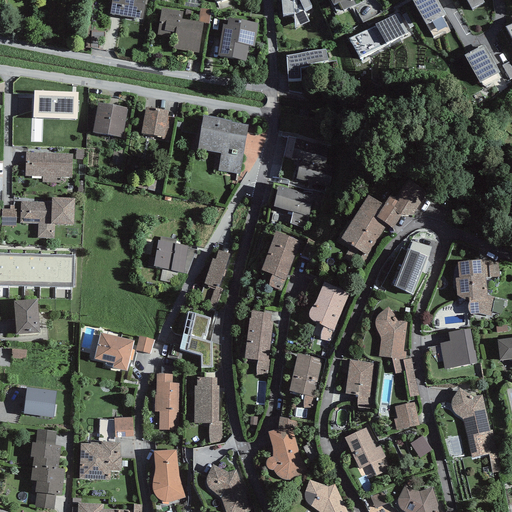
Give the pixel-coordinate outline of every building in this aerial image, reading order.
[(112,0),(110,15),(143,21),(146,0),(112,0)] [(286,0),(281,1),(283,16),(294,16),(296,29),(310,23),(304,12),(312,8),(307,0),(286,0)] [(352,0),(330,0),(334,7),(339,4),(343,11),(355,5),(352,0)] [(446,17),(436,0),(419,0),(412,4),(426,28),(446,17)] [(464,0),(471,12),(485,5),(482,0),(464,0)] [(183,14),(162,10),(157,35),(175,38),(173,49),(198,54),(204,24),(182,20),(183,14)] [(407,33),(397,14),(350,40),(360,59),(407,33)] [(227,27),(223,26),(217,58),(246,63),(249,47),(254,48),(258,25),(228,19),(227,27)] [(499,74),(485,47),(464,58),(479,85),(499,74)] [(326,50),(287,58),(288,81),(302,81),(300,70),(311,68),(311,65),(329,62),(326,50)] [(83,94),(36,88),(35,97),(19,108),(23,114),(28,118),(33,121),(42,122),(48,120),(56,116),(80,119),(83,94)] [(127,110),(99,104),(93,133),(122,139),(127,110)] [(168,113),(145,109),(140,135),(164,140),(165,136),(171,137),(175,119),(168,117),(168,113)] [(250,126),(204,118),(198,150),(221,154),(218,172),(241,176),(250,126)] [(334,152),(289,143),(284,163),(330,173),(334,152)] [(74,156),(25,155),(25,180),(42,180),(42,186),(60,186),(60,180),(74,180),(74,156)] [(330,173),(284,163),(279,181),(327,190),(330,173)] [(349,219),(334,242),(347,249),(341,258),(364,272),(375,255),(370,252),(386,226),(393,230),(402,216),(414,216),(428,193),(408,181),(396,200),(390,196),(384,205),(367,195),(351,220),(349,219)] [(316,198),(280,192),(275,212),(310,221),(316,198)] [(52,205),(21,203),(20,228),(39,228),(38,242),(56,243),(57,228),(75,228),(76,203),(52,202),(52,205)] [(19,228),(18,212),(4,212),(4,229),(19,228)] [(278,235),(263,277),(288,288),(304,245),(278,235)] [(414,247),(410,245),(396,280),(404,284),(400,295),(413,301),(430,259),(428,259),(430,253),(428,252),(431,244),(418,239),(414,247)] [(191,251),(155,244),(149,273),(186,280),(191,251)] [(234,256),(218,253),(206,289),(220,295),(234,256)] [(0,290),(75,291),(75,259),(0,257),(0,290)] [(459,281),(455,281),(457,297),(470,303),(467,309),(471,315),(479,314),(490,317),(494,298),(487,296),(485,278),(499,277),(498,263),(484,265),(483,262),(458,264),(459,281)] [(349,294),(324,283),(315,303),(311,310),(309,315),(309,319),(311,322),(314,324),(323,328),(322,332),(320,335),(321,340),(329,342),(331,335),(333,329),(335,330),(349,294)] [(37,301),(13,303),(15,337),(40,335),(37,301)] [(398,320),(388,308),(378,316),(376,320),(375,323),(375,327),(377,331),(381,339),(378,358),(392,359),(396,375),(406,373),(410,398),(419,396),(411,359),(405,360),(406,353),(404,352),(408,322),(398,320)] [(270,316),(252,314),(245,360),(258,361),(256,367),(256,371),(257,375),(268,374),(270,361),(268,360),(273,323),(269,323),(270,316)] [(214,321),(188,315),(175,363),(219,372),(214,321)] [(450,343),(440,344),(445,370),(476,364),(470,330),(448,334),(450,343)] [(137,345),(103,335),(95,363),(129,373),(137,345)] [(152,357),(156,343),(141,339),(137,354),(152,357)] [(511,340),(498,342),(500,362),(511,360),(511,340)] [(28,362),(28,352),(14,352),(14,362),(28,362)] [(322,361),(297,355),(289,392),(313,398),(322,361)] [(374,364),(349,360),(345,395),(358,397),(356,411),(372,411),(374,397),(370,396),(374,364)] [(174,375),(156,375),(155,415),(160,415),(159,433),(179,434),(181,385),(173,384),(174,375)] [(218,378),(193,379),(194,426),(219,426),(218,378)] [(473,398),(459,390),(452,401),(451,406),(452,411),(455,414),(463,420),(467,440),(478,438),(482,453),(488,452),(493,473),(500,472),(492,433),(490,434),(482,396),(473,398)] [(29,392),(27,418),(56,421),(58,394),(29,392)] [(414,403),(394,408),(397,419),(394,420),(397,432),(420,426),(414,403)] [(278,431),(268,434),(273,449),(273,458),(269,459),(266,462),(266,466),(267,469),(270,470),(273,471),(277,477),(282,480),(288,481),(294,480),(308,471),(301,458),(292,428),(297,427),(298,422),(279,418),(278,431)] [(133,440),(133,420),(100,420),(100,440),(133,440)] [(366,429),(344,440),(359,471),(370,465),(376,477),(390,470),(384,458),(385,458),(380,447),(376,449),(366,429)] [(39,431),(36,446),(56,449),(59,435),(39,431)] [(431,450),(422,436),(410,444),(420,458),(431,450)] [(102,447),(81,447),(80,482),(111,483),(111,474),(122,475),(123,445),(102,444),(102,447)] [(66,451),(32,446),(30,461),(34,462),(28,508),(59,511),(63,480),(64,471),(66,451)] [(180,485),(176,451),(154,455),(157,480),(152,488),(151,497),(171,506),(188,499),(180,485)] [(214,470),(204,488),(222,501),(227,511),(251,511),(239,478),(214,470)] [(328,488),(309,481),(305,492),(304,497),(305,502),(307,505),(310,508),(317,511),(347,511),(334,485),(328,488)] [(419,492),(406,485),(398,500),(397,504),(399,508),(401,511),(403,511),(438,511),(437,508),(439,508),(432,488),(419,492)] [(381,495),(371,500),(377,511),(386,507),(381,495)]
